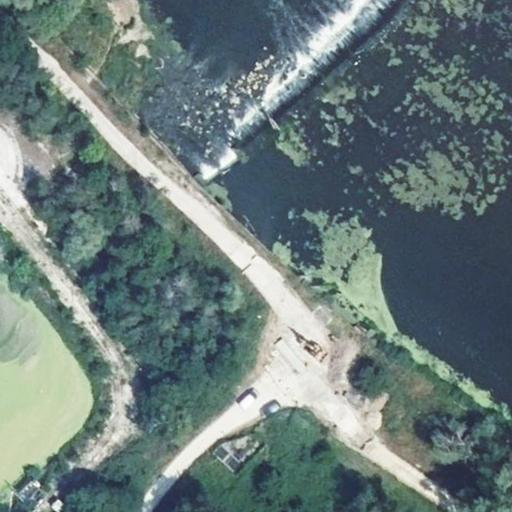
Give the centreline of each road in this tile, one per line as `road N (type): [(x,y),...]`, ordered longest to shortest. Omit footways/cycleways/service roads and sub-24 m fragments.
road 1 (track): [(144,511),(283,364),(293,329),(264,280),(0,12)]
road 2 (track): [(283,364),(378,444),(483,511)]
